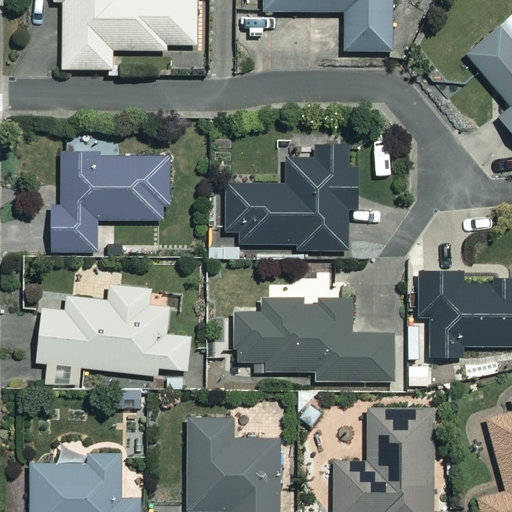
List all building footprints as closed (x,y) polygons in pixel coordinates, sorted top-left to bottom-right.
[(50,0),(50,1),(60,1),(61,69),(110,69),(110,50),(163,50),(163,45),(195,44),(194,0),(50,0)] [(390,51),(390,43),(415,43),(415,14),(390,15),(389,0),(260,0),(261,12),(341,11),(341,52),(390,51)] [(511,45),(498,29),(464,57),(507,109),(494,119),(511,142),(511,45)] [(93,221),(162,219),(161,208),(169,208),(167,155),(106,157),(105,132),(85,132),(85,151),(58,152),(59,205),(47,205),(48,252),(94,251),(93,221)] [(345,168),(344,145),(311,146),(311,158),(283,159),(283,183),(221,185),(223,231),(236,230),(236,245),(293,244),(293,252),(344,251),(343,212),(357,212),(356,168),(345,168)] [(511,282),(459,283),(459,272),(416,272),(417,319),(428,319),(428,358),(459,358),(459,352),(511,351),(511,282)] [(150,293),(151,289),(108,286),(107,300),(65,297),(64,311),(37,309),(34,362),(43,363),(41,384),(54,385),(55,365),(69,366),(68,386),(78,386),(79,372),(154,377),(155,368),(186,370),(188,336),(163,335),(166,295),(150,293)] [(301,304),(301,296),(257,297),(257,313),(231,313),(231,363),(257,363),(257,372),(313,372),(313,383),(390,382),(390,334),(349,334),(348,296),(316,296),(317,304),(301,304)] [(511,511),(511,397),(510,399),(511,406),(511,412),(484,420),(504,491),(475,499),(478,511),(511,511)] [(429,511),(430,408),(365,408),(365,462),(331,462),(330,511),(429,511)] [(228,419),(184,420),(184,511),(277,511),(276,438),(228,439),(228,419)] [(118,454),(84,454),(84,464),(28,464),(28,511),(138,511),(138,494),(118,494),(118,454)]
